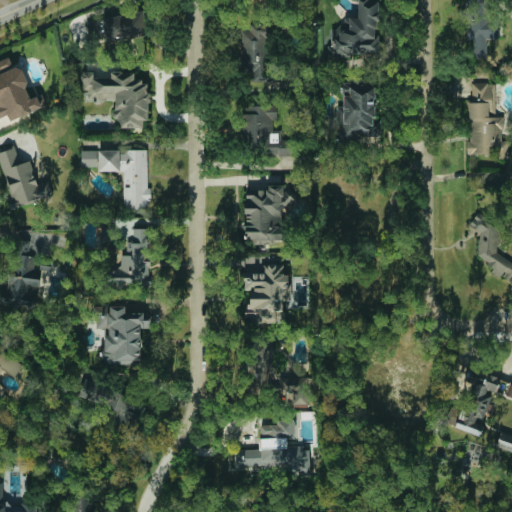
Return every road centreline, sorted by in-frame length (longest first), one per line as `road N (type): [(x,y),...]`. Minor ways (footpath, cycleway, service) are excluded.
road 1 (residential): [(145,511),(194,384),(192,0)]
road 2 (residential): [(511,329),(442,320),(431,307),(420,0)]
